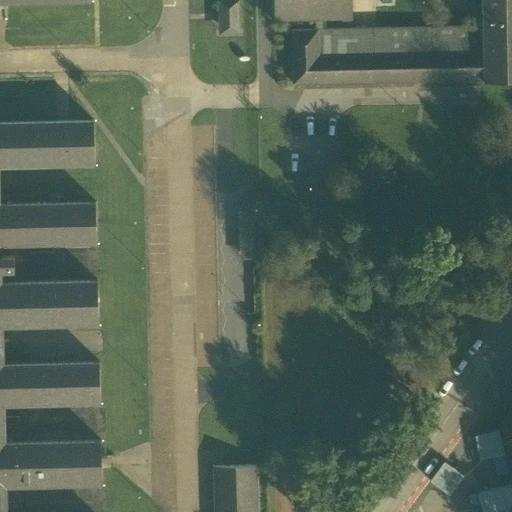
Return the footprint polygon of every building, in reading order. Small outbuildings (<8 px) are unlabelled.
[(511,0),(482,0),(482,16),(473,17),(473,26),(325,29),(325,17),(351,17),(350,0),(273,0),(274,19),(314,17),(315,30),(292,30),(293,84),(484,80),(484,82),(511,81),(511,0)] [(237,2),(220,2),(220,33),(238,32),(237,2)] [(5,332),(100,329),(99,284),(3,285),(3,275),(15,275),(15,257),(3,258),(3,248),(98,247),(97,203),(2,205),(2,171),(96,167),(95,122),(0,123),(0,511),(9,511),(10,492),(102,489),(102,442),(8,445),(7,411),(102,409),(100,364),(6,366),(5,332)] [(214,344),(214,331),(197,330),(196,352),(212,353),(212,343),(214,344)] [(496,428),(481,428),(482,453),(497,452),(496,428)] [(471,456),(481,455),(480,431),(470,431),(471,456)] [(493,473),(504,470),(500,452),(489,454),(493,473)] [(450,494),(463,475),(439,459),(426,479),(450,494)] [(261,511),(260,468),(211,469),(212,511),(261,511)] [(482,484),(483,510),(511,509),(511,484),(511,483),(482,484)]
